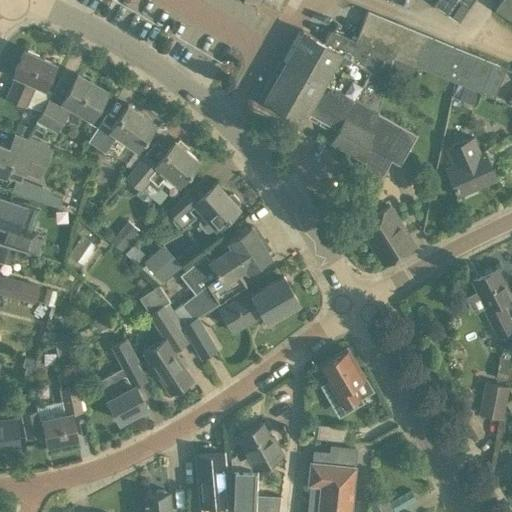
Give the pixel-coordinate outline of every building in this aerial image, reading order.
[(251,0),(257,3),(258,0),(262,0),(279,10),(285,0),(251,0)] [(436,0),(434,3),(433,4),(458,20),(472,0),(436,0)] [(511,0),(499,0),(495,7),(511,18),(511,95),(505,101),(511,103),(511,0)] [(456,80),(494,96),(507,66),(466,50),(367,9),(354,39),(330,29),(325,41),(302,28),(284,60),(377,111),(391,56),(413,64),(414,63),(456,80)] [(12,72),(16,74),(5,97),(27,107),(37,83),(44,86),(55,62),(23,48),(12,72)] [(377,112),(377,111),(284,60),(262,99),(301,121),(307,111),(312,114),(320,101),(343,115),(329,141),(349,152),(346,158),(361,166),(364,161),(363,169),(365,170),(379,177),(390,159),(399,163),(416,134),(377,112)] [(105,89),(76,73),(70,83),(59,77),(48,98),(47,97),(35,120),(56,132),(68,109),(68,108),(70,104),(88,115),(84,119),(96,126),(99,121),(101,121),(106,113),(95,107),(105,89)] [(153,121),(127,103),(110,128),(99,121),(96,126),(87,140),(103,152),(116,133),(135,147),(153,121)] [(30,128),(18,123),(14,131),(27,136),(30,128)] [(0,144),(0,172),(4,174),(0,184),(27,193),(31,185),(18,180),(21,172),(37,178),(50,147),(13,132),(7,147),(0,144)] [(496,179),(483,149),(480,150),(473,134),(444,147),(451,162),(445,165),(457,195),(496,179)] [(148,199),(162,182),(159,180),(166,172),(179,182),(197,159),(173,140),(155,162),(144,152),(124,176),(138,187),(134,192),(143,199),(148,199)] [(215,182),(212,184),(203,174),(165,211),(181,228),(196,214),(199,218),(198,219),(198,223),(205,231),(209,231),(215,225),(215,226),(237,206),(215,182)] [(61,197),(51,193),(48,203),(58,207),(61,197)] [(0,243),(13,247),(29,252),(38,255),(43,240),(34,238),(36,228),(18,222),(24,204),(7,199),(0,197),(0,243)] [(89,212),(95,204),(87,199),(81,207),(89,212)] [(389,204),(358,223),(383,264),(414,244),(389,204)] [(139,235),(124,222),(109,240),(124,253),(139,235)] [(194,292),(173,310),(180,325),(197,315),(224,299),(223,297),(246,284),(238,272),(245,268),(246,269),(269,254),(269,255),(270,254),(269,252),(270,251),(253,225),(252,226),(250,224),(249,225),(250,225),(227,240),(229,244),(207,258),(203,254),(179,273),(194,292)] [(96,246),(80,235),(67,254),(83,264),(96,246)] [(13,247),(0,243),(0,257),(9,260),(13,247)] [(144,260),(162,281),(173,271),(155,251),(144,260)] [(496,267),(472,280),(485,306),(482,308),(496,335),(511,326),(511,319),(502,299),(511,295),(496,267)] [(0,274),(0,293),(34,302),(38,283),(0,274)] [(298,301),(282,274),(250,293),(262,313),(266,319),(298,301)] [(169,392),(192,378),(174,350),(187,341),(178,326),(180,325),(173,310),(167,301),(169,300),(158,284),(138,297),(148,312),(147,313),(163,339),(142,352),(169,392)] [(262,313),(250,293),(249,290),(219,308),(232,331),(262,313)] [(217,349),(197,315),(180,325),(200,359),(217,349)] [(108,324),(103,317),(94,322),(98,330),(108,324)] [(54,340),(57,358),(73,355),(70,337),(54,340)] [(118,419),(145,405),(135,385),(146,379),(136,361),(138,360),(125,337),(109,345),(121,367),(97,380),(107,398),(118,419)] [(345,347),(319,362),(329,379),(343,403),(358,395),(369,389),(345,347)] [(36,359),(24,357),(21,365),(24,366),(21,376),(30,378),(36,359)] [(47,364),(35,360),(30,376),(42,380),(47,364)] [(495,378),(506,380),(508,369),(497,366),(495,378)] [(58,387),(60,400),(39,404),(41,417),(47,443),(76,437),(71,413),(82,411),(76,385),(80,385),(77,369),(57,373),(59,387),(58,387)] [(501,416),(507,385),(485,381),(479,411),(501,416)] [(40,432),(35,408),(19,412),(24,435),(40,432)] [(15,419),(0,420),(0,449),(7,448),(8,450),(19,449),(15,419)] [(231,467),(229,509),(254,510),(256,468),(281,454),(271,434),(268,436),(260,421),(236,434),(247,455),(238,459),(235,454),(230,457),(231,467)] [(315,437),(345,440),(346,426),(317,423),(315,437)] [(349,511),(353,465),(354,465),(356,445),(329,443),(328,450),(312,448),(311,461),(309,461),(308,481),(309,482),(305,511),(349,511)] [(222,453),(195,455),(200,511),(224,511),(222,484),(225,484),(222,453)] [(170,511),(168,492),(143,494),(144,511),(170,511)] [(395,511),(386,495),(365,506),(368,511),(395,511)]
